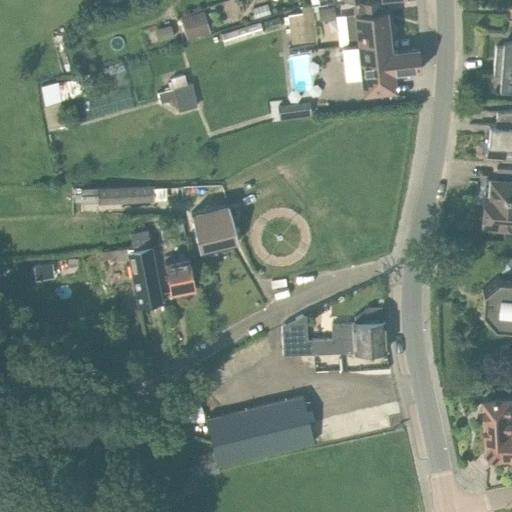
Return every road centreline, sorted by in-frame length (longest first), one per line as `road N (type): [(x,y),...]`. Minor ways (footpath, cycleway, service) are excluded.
road 1 (residential): [(448,508),(411,305),(445,90),(444,0)]
road 2 (unknown): [(412,278),(280,315),(176,359)]
